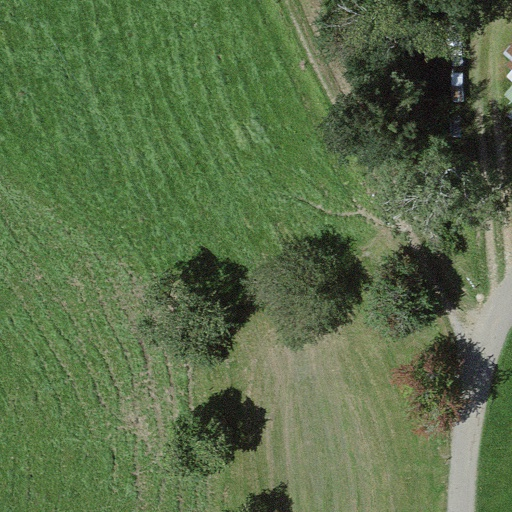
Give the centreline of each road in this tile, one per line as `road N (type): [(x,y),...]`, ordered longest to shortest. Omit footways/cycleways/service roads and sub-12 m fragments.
road 1 (track): [(478,362),(297,0)]
road 2 (track): [(504,305),(487,52)]
road 3 (track): [(511,297),(478,362),(463,511)]
